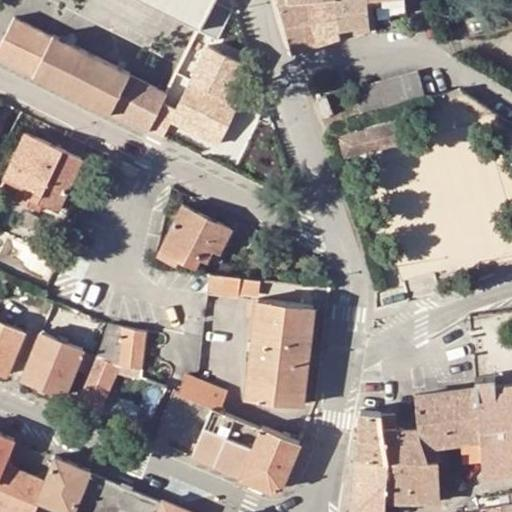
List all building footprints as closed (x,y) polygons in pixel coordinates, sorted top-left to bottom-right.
[(149,0),(200,25),(212,0),(149,0)] [(291,51),(316,42),(304,1),(303,0),(278,0),(278,5),(291,51)] [(316,42),(338,35),(335,0),(312,0),(304,1),(316,42)] [(335,0),(338,35),(338,38),(368,28),(367,15),(366,0),(335,0)] [(366,0),(367,15),(405,13),(403,0),(366,0)] [(52,35),(14,16),(0,44),(0,58),(31,73),(32,75),(85,102),(108,113),(110,112),(147,130),(167,92),(130,74),(129,71),(53,33),(52,35)] [(157,135),(164,138),(172,122),(216,144),(236,102),(225,97),(241,64),(208,47),(177,110),(170,106),(190,67),(182,62),(167,92),(147,130),(157,135)] [(418,73),(354,90),(361,116),(424,98),(424,97),(418,73)] [(318,100),(324,117),(332,114),(326,96),(318,100)] [(399,123),(338,139),(344,161),(405,145),(399,123)] [(25,131),(3,177),(19,185),(36,194),(35,199),(42,202),(58,210),(81,158),(25,131)] [(38,208),(42,202),(35,199),(36,194),(19,185),(13,196),(38,208)] [(211,250),(225,223),(183,202),(156,255),(174,263),(177,258),(195,267),(199,258),(206,261),(211,250)] [(225,223),(211,250),(219,254),(232,226),(225,223)] [(208,292),(211,272),(165,266),(163,286),(192,290),(191,301),(207,302),(208,292)] [(211,272),(208,292),(239,296),(240,276),(211,272)] [(312,303),(258,297),(248,397),(301,404),(312,303)] [(0,318),(0,371),(7,374),(25,329),(0,318)] [(146,330),(107,323),(100,356),(93,355),(70,411),(95,422),(117,372),(135,374),(138,367),(143,368),(146,330)] [(41,330),(22,378),(63,395),(83,347),(41,330)] [(157,362),(150,380),(154,381),(166,386),(172,368),(157,362)] [(178,392),(195,399),(198,378),(186,374),(178,392)] [(474,376),(475,387),(480,438),(481,461),(482,474),(511,469),(511,381),(496,384),(494,375),(486,375),(477,376),(474,376)] [(198,378),(195,399),(212,406),(220,409),(227,392),(198,378)] [(149,391),(162,396),(166,386),(154,381),(149,391)] [(480,438),(475,387),(416,395),(418,427),(427,459),(437,459),(436,444),(450,442),(460,441),(480,438)] [(191,455),(240,476),(247,479),(270,489),(280,486),(299,440),(261,424),(260,427),(220,409),(212,406),(191,455)] [(361,409),(356,458),(388,459),(381,413),(381,411),(361,409)] [(381,413),(388,459),(384,502),(439,501),(437,459),(427,459),(418,427),(396,429),(394,414),(381,413)] [(90,468),(55,453),(44,478),(3,461),(13,436),(0,431),(0,511),(32,511),(38,499),(67,511),(194,511),(163,499),(163,501),(91,471),(90,468)] [(481,461),(480,438),(460,441),(462,463),(481,461)] [(383,511),(384,502),(388,459),(356,458),(350,511),(383,511)] [(511,511),(511,491),(499,494),(500,504),(500,511),(511,511)]
